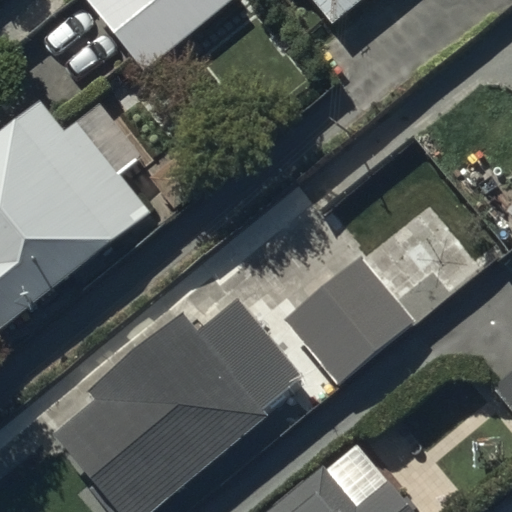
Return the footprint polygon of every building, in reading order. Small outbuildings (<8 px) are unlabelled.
[(233,0),(87,0),(83,3),(144,83),(241,10),(233,0)] [(308,0),(335,33),(376,0),(308,0)] [(0,147),(0,344),(141,235),(136,230),(149,219),(122,186),(144,168),(100,114),(67,140),(44,112),(0,147)] [(366,266),(285,328),(338,393),(454,299),(432,273),(395,303),(366,266)] [(189,324),(94,400),(100,409),(55,443),(98,498),(110,511),(169,511),(270,429),(265,423),(305,389),(240,310),(203,341),(189,324)] [(511,381),(495,395),(511,417),(511,381)] [(354,511),(327,477),(283,511),(410,511),(393,491),(366,511),(354,511)]
